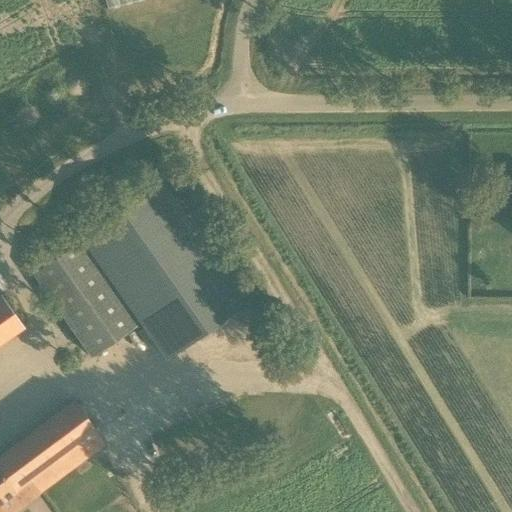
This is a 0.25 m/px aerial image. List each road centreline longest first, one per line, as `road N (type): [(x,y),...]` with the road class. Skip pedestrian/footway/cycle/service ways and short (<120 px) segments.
road 1 (track): [(414,511),(191,117)]
road 2 (unclassified): [(0,261),(90,175),(151,135),(245,101)]
road 3 (unclassified): [(511,108),(245,101)]
